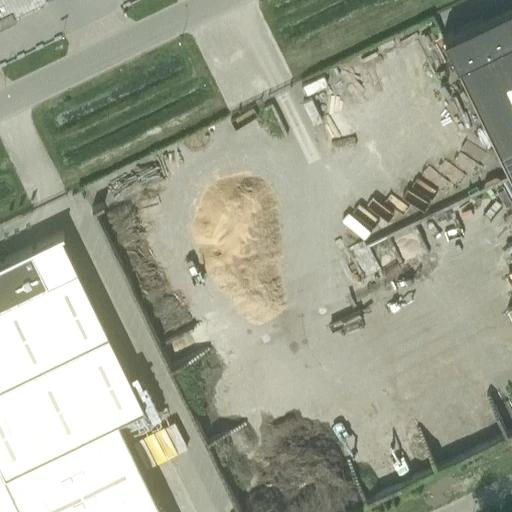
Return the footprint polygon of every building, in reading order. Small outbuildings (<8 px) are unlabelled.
[(0,0),(0,22),(46,1),(45,0),(0,0)] [(511,2),(511,8),(499,15),(511,41),(511,2)] [(511,145),(511,41),(499,15),(483,22),(481,17),(465,25),(465,24),(442,35),(498,152),(511,145)] [(313,124),(321,120),(310,98),(302,102),(313,124)] [(511,145),(498,152),(511,180),(511,145)] [(143,406),(60,234),(63,233),(62,231),(0,261),(0,511),(162,511),(117,418),(143,406)]
